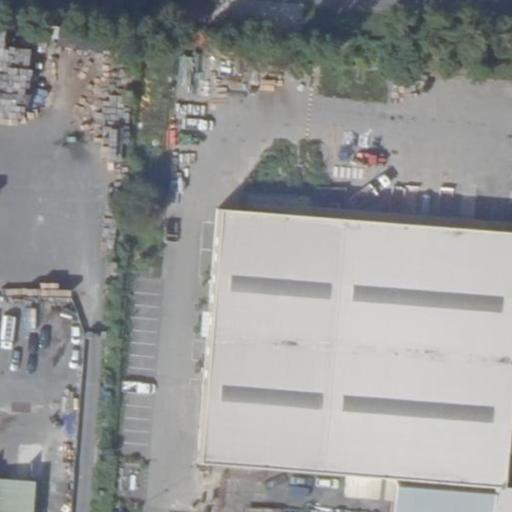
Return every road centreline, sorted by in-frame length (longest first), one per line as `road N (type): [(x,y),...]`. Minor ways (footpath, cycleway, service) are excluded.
road 1 (unknown): [(511,128),(463,123),(252,159),(214,180),(196,245),(170,511)]
road 2 (unknown): [(89,511),(102,280),(74,168),(54,127)]
